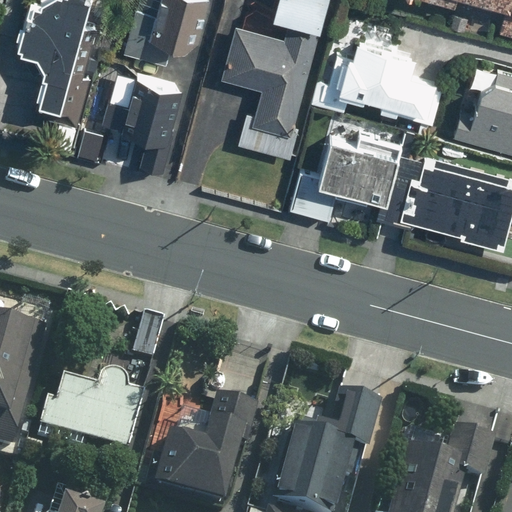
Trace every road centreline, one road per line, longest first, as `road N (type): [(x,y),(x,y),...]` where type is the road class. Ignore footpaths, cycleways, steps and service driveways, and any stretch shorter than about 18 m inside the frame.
road 1 (tertiary): [(0,204),(511,344)]
road 2 (unknown): [(166,249),(225,20)]
